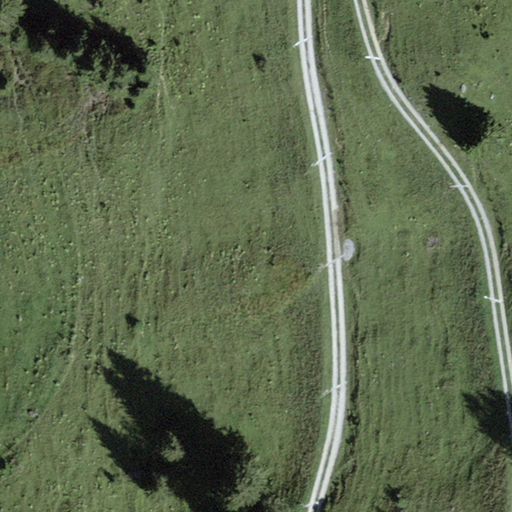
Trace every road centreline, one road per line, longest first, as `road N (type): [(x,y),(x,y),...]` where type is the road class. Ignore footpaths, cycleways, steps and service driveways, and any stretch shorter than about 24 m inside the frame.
road 1 (track): [(306,0),(329,184),(341,382),(335,447),(316,511)]
road 2 (track): [(511,396),(491,252),(476,206),(386,78),(361,0)]
